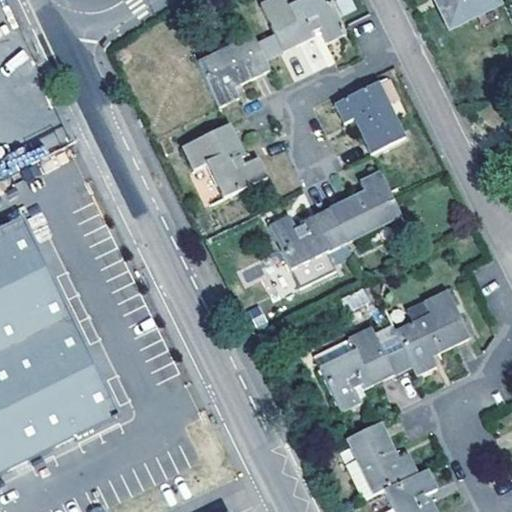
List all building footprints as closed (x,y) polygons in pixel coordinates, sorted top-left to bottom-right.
[(276,36),(256,45),(264,61),(314,37),(313,34),(317,33),(320,31),(326,43),(345,35),(327,0),(276,0),(262,7),(276,36)] [(436,0),(451,28),(498,4),(495,0),(436,0)] [(198,66),(219,110),(239,100),(233,86),(236,85),(239,83),(240,85),(269,71),(264,61),(256,45),(254,39),(198,66)] [(358,126),(372,156),(405,140),(378,85),(336,106),(346,124),(359,118),(361,121),(362,124),(358,126)] [(243,158),(228,127),(183,149),(194,171),(206,165),(224,200),(267,179),(257,160),(244,167),(242,164),(240,160),(243,158)] [(403,217),(381,175),(361,185),(367,198),(363,200),(361,201),(359,198),(329,212),(346,245),(403,217)] [(346,245),(329,212),(301,225),(303,229),(299,231),(297,232),(290,219),(270,229),(292,271),(346,245)] [(23,221),(0,232),(0,475),(120,417),(23,221)] [(468,336),(474,332),(454,290),(448,293),(468,336)] [(470,339),(468,336),(448,293),(425,305),(408,313),(414,325),(396,334),(412,367),(416,377),(437,367),(431,354),(437,351),(439,354),(470,339)] [(396,334),(393,327),(375,336),(372,331),(316,359),(341,414),(360,404),(359,402),(362,400),(366,398),(363,392),(412,367),(396,334)] [(394,454),(381,425),(348,441),(374,497),(386,491),(418,476),(408,456),(394,463),(391,456),(394,454)] [(437,491),(427,471),(418,476),(386,491),(395,511),(435,511),(431,502),(426,505),(425,501),(423,498),(437,491)]
